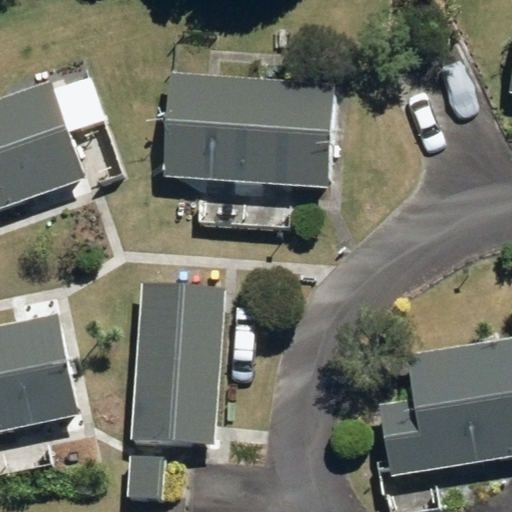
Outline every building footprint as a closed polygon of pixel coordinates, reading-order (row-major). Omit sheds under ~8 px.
[(345,89),(175,76),(166,180),(337,193),(345,89)] [(60,82),(0,103),(0,215),(95,183),(60,82)] [(237,295),(151,288),(139,442),(225,449),(237,295)] [(71,317),(0,330),(0,435),(90,418),(71,317)] [(511,341),(414,359),(422,404),(387,410),(400,483),(511,464),(511,341)]
